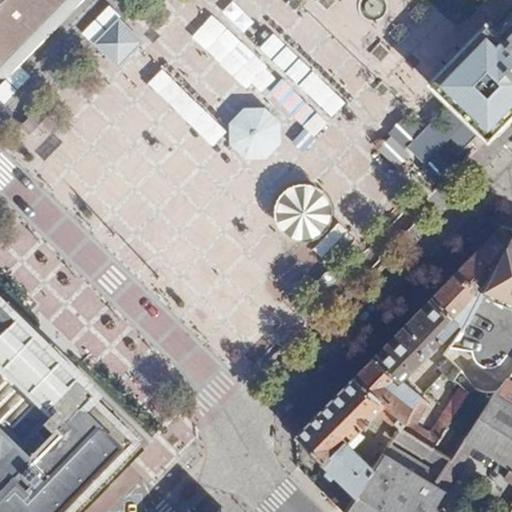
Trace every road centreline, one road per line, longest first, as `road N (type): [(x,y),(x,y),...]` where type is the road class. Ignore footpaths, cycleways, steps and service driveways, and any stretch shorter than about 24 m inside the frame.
road 1 (tertiary): [(247,437),(227,389),(0,169)]
road 2 (residential): [(247,437),(491,194)]
road 3 (residential): [(112,0),(0,112)]
